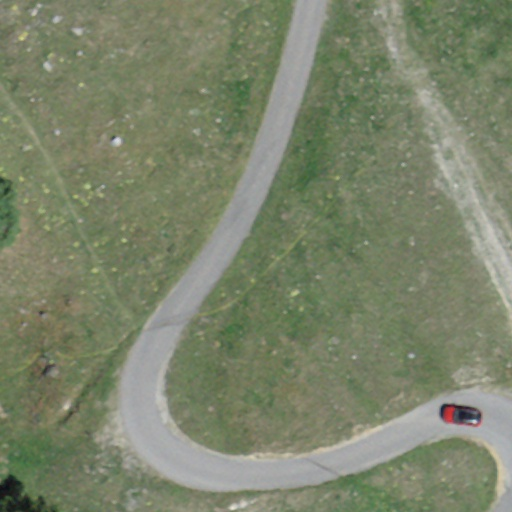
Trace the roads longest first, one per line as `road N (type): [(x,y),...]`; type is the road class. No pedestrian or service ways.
road 1 (unclassified): [(511,424),(468,416),(311,470),(239,480),(149,449),(129,400),(137,371),(255,182),(310,0)]
road 2 (track): [(399,0),(511,270)]
